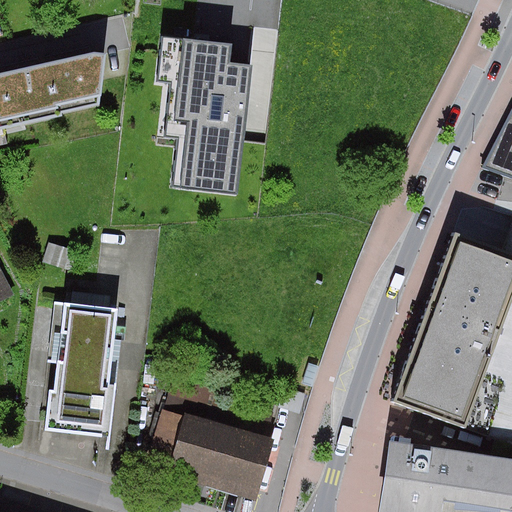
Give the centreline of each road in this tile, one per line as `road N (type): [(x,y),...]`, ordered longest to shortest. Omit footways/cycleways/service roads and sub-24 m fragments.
road 1 (primary): [(511,32),(395,288),(323,511)]
road 2 (residential): [(168,511),(0,462)]
road 3 (unknown): [(369,424),(511,446)]
